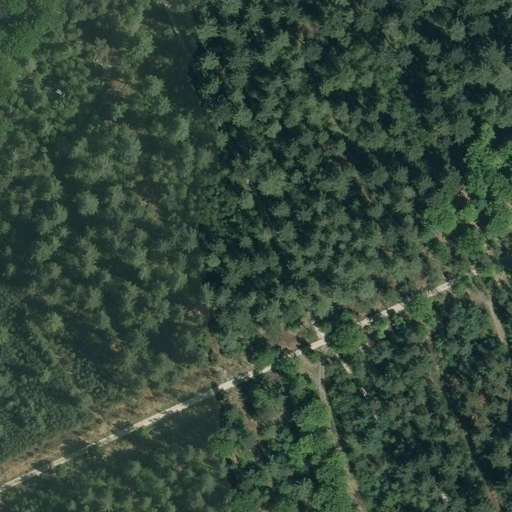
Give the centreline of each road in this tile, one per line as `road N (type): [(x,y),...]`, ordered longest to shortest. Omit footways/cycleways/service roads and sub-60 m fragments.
road 1 (track): [(161,0),(321,337),(446,511)]
road 2 (track): [(511,249),(0,486)]
road 3 (track): [(108,435),(29,318),(16,254),(28,216),(137,13),(167,0)]
road 4 (track): [(321,337),(323,447),(351,511)]
